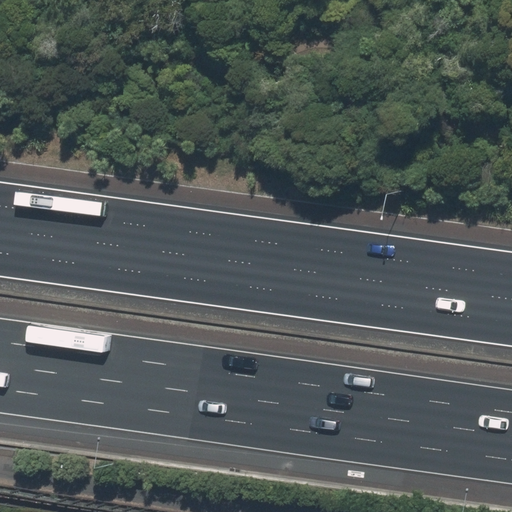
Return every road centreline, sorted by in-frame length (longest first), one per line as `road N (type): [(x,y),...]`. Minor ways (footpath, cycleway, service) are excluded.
road 1 (motorway): [(511,413),(0,342)]
road 2 (motorway): [(0,224),(511,294)]
